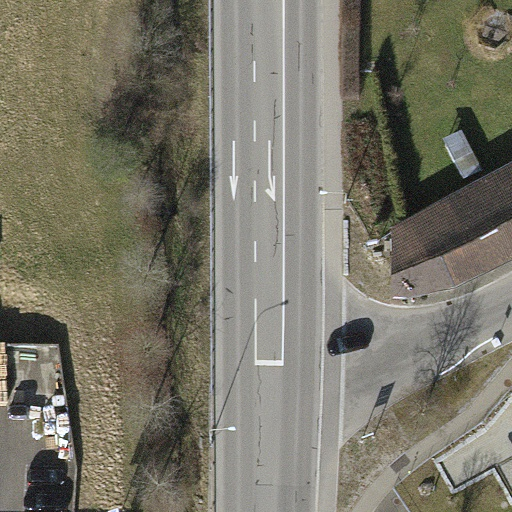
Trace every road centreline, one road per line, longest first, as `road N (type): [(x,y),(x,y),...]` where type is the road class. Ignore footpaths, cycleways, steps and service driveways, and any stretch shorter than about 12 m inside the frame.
road 1 (primary): [(270,371),(272,0)]
road 2 (tertiary): [(511,307),(428,349),(270,371)]
road 3 (primary): [(263,511),(270,371)]
